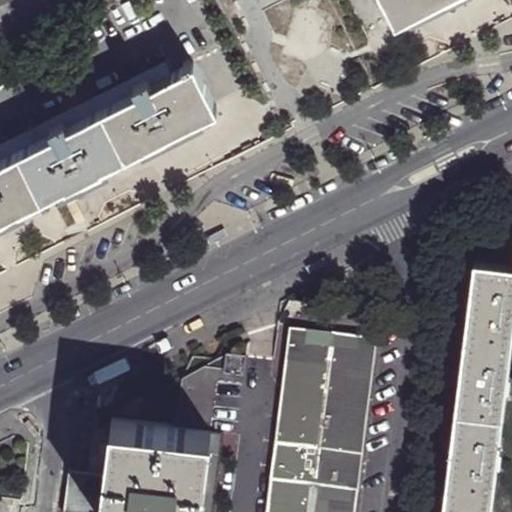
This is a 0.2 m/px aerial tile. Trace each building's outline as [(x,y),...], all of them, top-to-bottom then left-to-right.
[(434,0),(376,0),(388,24),(432,1),(434,0)] [(198,60),(161,77),(155,81),(142,87),(104,106),(128,152),(163,135),(177,128),(222,106),(198,60)] [(155,81),(161,77),(155,65),(0,142),(0,158),(21,148),(58,129),(55,122),(70,115),(73,121),(104,106),(142,87),(139,80),(151,75),(155,81)] [(142,87),(155,81),(151,75),(139,80),(142,87)] [(128,152),(104,106),(73,121),(58,129),(21,148),(44,194),(69,182),(106,164),(128,152)] [(58,129),(73,121),(70,115),(55,122),(58,129)] [(180,133),(177,128),(163,135),(166,140),(180,133)] [(44,194),(21,148),(0,158),(0,216),(22,206),(44,194)] [(107,170),(106,164),(69,182),(71,187),(83,181),(85,184),(98,177),(96,174),(107,170)] [(22,206),(0,216),(0,222),(24,210),(22,206)] [(511,353),(511,344),(511,266),(474,261),(469,297),(466,297),(465,310),(468,310),(463,347),(511,353)] [(267,511),(355,511),(377,338),(290,326),(267,511)] [(511,353),(463,347),(460,373),(457,372),(455,385),(458,385),(454,418),(501,424),(511,353)] [(200,511),(211,428),(113,416),(106,472),(100,511),(200,511)] [(449,461),(445,490),(492,496),(501,424),(454,418),(450,449),(447,448),(445,461),(449,461)] [(211,511),(223,427),(211,428),(200,511),(211,511)] [(74,511),(100,511),(106,472),(72,468),(65,511),(74,511)] [(489,511),(492,496),(445,490),(442,511),(489,511)]
